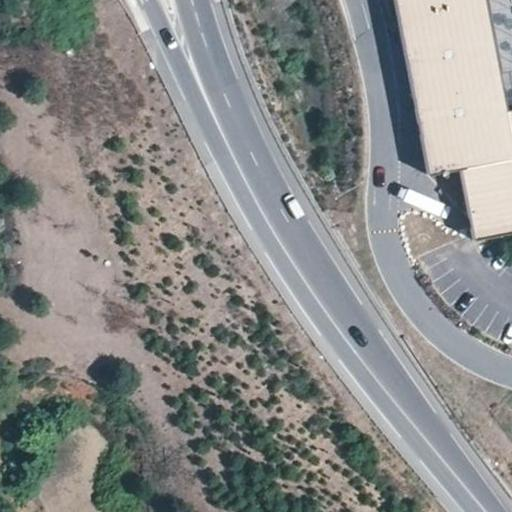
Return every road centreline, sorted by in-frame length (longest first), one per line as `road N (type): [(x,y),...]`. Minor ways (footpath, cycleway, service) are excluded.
road 1 (tertiary): [(149,0),(273,243),(443,461)]
road 2 (tertiary): [(443,461),(277,207),(193,0)]
